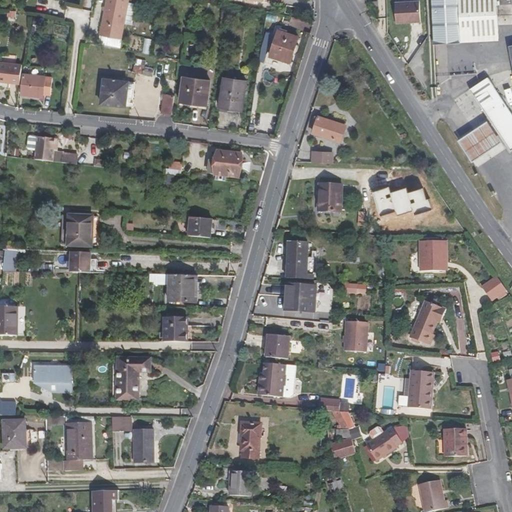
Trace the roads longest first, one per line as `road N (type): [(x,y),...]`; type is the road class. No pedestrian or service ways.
road 1 (tertiary): [(286,146),(234,335),(170,511)]
road 2 (primary): [(343,0),(511,255)]
road 3 (residential): [(286,146),(67,119)]
road 4 (tertiary): [(329,0),(286,146)]
road 5 (residential): [(482,373),(510,511)]
